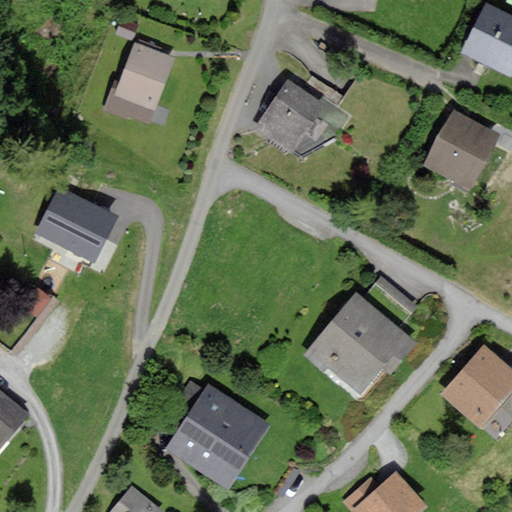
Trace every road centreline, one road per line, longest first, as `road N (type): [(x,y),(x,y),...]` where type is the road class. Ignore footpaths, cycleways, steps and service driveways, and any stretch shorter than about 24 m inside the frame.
road 1 (residential): [(288,511),(383,422),(458,335),(465,303),(216,160)]
road 2 (residential): [(73,511),(124,409),(216,160)]
road 3 (residential): [(216,160),(271,0)]
